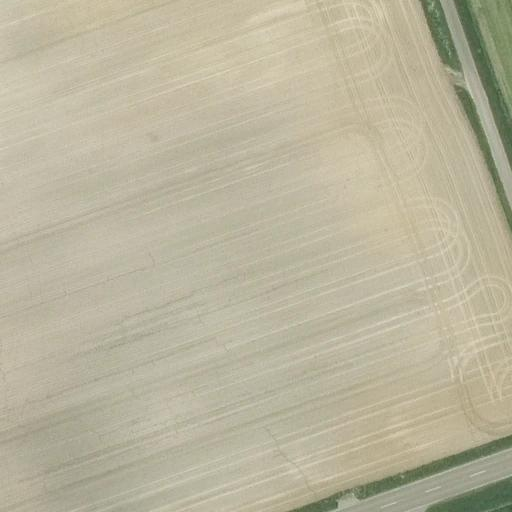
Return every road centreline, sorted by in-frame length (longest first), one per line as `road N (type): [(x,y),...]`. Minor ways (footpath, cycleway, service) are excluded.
road 1 (unclassified): [(445,0),(511,188)]
road 2 (secondary): [(511,466),(380,511)]
